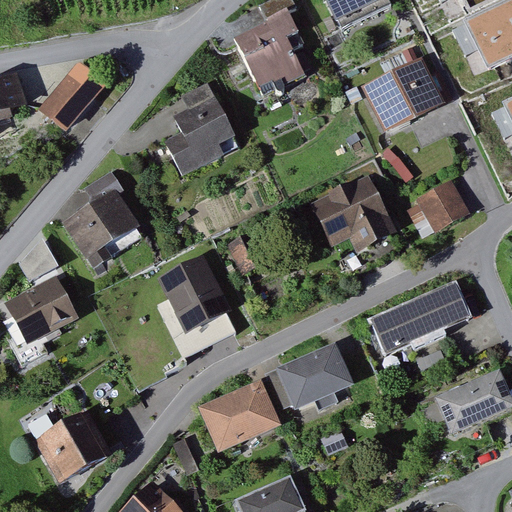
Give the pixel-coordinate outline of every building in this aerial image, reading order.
[(394,0),(326,0),(339,28),(396,3),(394,0)] [(511,2),(453,29),(476,79),(511,62),(511,2)] [(227,42),(252,93),(303,68),(277,17),(227,42)] [(357,93),(380,139),(436,111),(413,65),(357,93)] [(63,80),(34,112),(61,136),(90,104),(63,80)] [(16,108),(9,82),(0,84),(0,120),(3,119),(1,112),(16,108)] [(157,141),(174,176),(216,156),(212,148),(231,138),(206,88),(180,101),(185,110),(167,119),(174,133),(157,141)] [(511,149),(511,102),(494,111),(511,149)] [(304,215),(323,253),(383,223),(364,185),(304,215)] [(404,207),(421,240),(466,218),(449,185),(404,207)] [(110,196),(58,225),(78,260),(129,232),(110,196)] [(19,260),(33,287),(63,272),(49,245),(19,260)] [(229,254),(239,275),(250,270),(239,249),(229,254)] [(49,286),(0,309),(0,318),(18,354),(70,328),(49,286)] [(361,325),(376,361),(461,327),(446,291),(361,325)] [(146,340),(127,349),(144,382),(162,372),(146,340)] [(272,378),(287,415),(344,392),(328,355),(272,378)] [(427,407),(441,437),(507,408),(493,378),(427,407)] [(194,416),(210,454),(268,430),(253,392),(194,416)] [(77,420),(30,444),(53,489),(100,465),(77,420)] [(237,508),(238,511),(307,511),(293,482),(237,508)] [(128,511),(163,511),(148,495),(128,511)]
